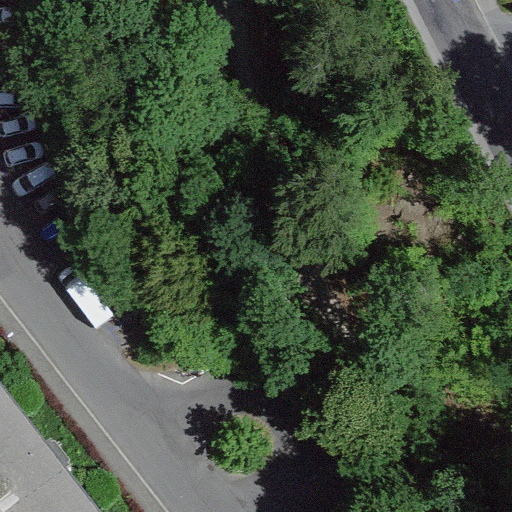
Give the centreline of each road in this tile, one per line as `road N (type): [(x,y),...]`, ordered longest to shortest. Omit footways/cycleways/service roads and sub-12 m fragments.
road 1 (residential): [(0,242),(7,261),(141,422),(168,436)]
road 2 (residential): [(271,511),(302,482),(309,459),(299,412),(261,382),(213,383)]
road 3 (unclassified): [(436,0),(511,139)]
